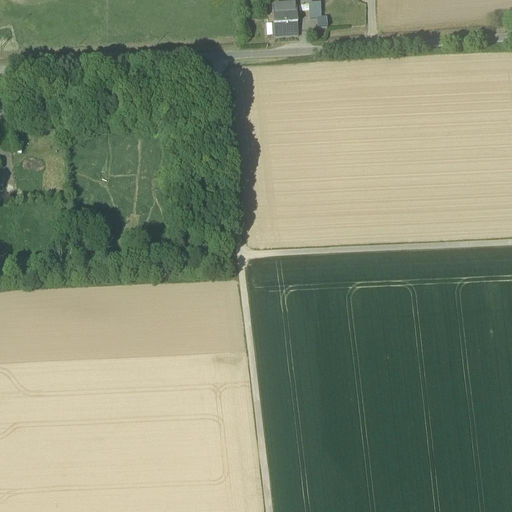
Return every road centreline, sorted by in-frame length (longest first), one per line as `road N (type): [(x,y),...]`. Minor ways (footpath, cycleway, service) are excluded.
road 1 (unclassified): [(0,68),(511,32)]
road 2 (track): [(239,253),(511,241)]
road 3 (track): [(239,253),(268,511)]
road 4 (track): [(214,54),(239,253)]
